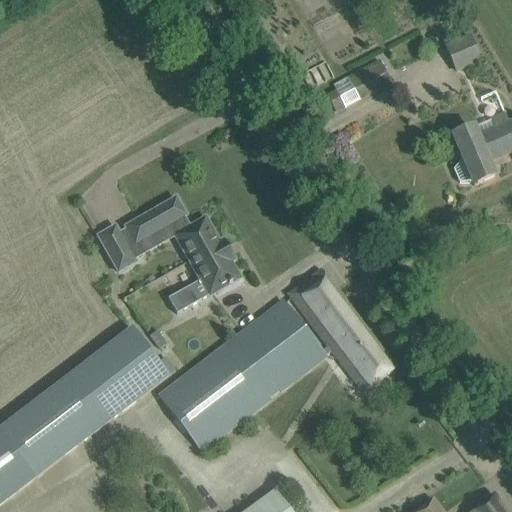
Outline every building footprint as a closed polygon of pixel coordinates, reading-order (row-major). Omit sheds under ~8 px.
[(483,64),(471,36),(444,47),(456,76),(483,64)] [(335,113),(345,108),(392,83),(380,61),(351,77),(333,87),(336,92),(327,97),(335,113)] [(474,187),(493,179),(487,165),(511,154),(511,135),(504,116),(453,138),(463,161),(453,171),(458,186),(473,184),(474,187)] [(201,283),(169,301),(178,316),(209,298),(210,299),(240,281),(231,265),(235,262),(232,257),(232,256),(229,258),(225,251),(228,248),(227,248),(224,243),(220,245),(206,220),(191,229),(185,218),(186,218),(176,201),(126,229),(136,246),(171,226),(177,236),(175,238),(201,283)] [(136,265),(116,229),(98,239),(119,274),(136,265)] [(327,357),(332,353),(363,395),(397,370),(322,271),(289,296),(328,348),(323,351),(327,357)] [(283,306),(160,399),(202,455),(270,403),(325,362),(283,306)] [(0,506),(36,481),(170,379),(132,329),(0,429),(0,506)] [(289,511),(275,492),(247,511),(289,511)] [(505,511),(494,497),(478,510),(473,511),(505,511)] [(441,511),(434,502),(419,511),(441,511)]
